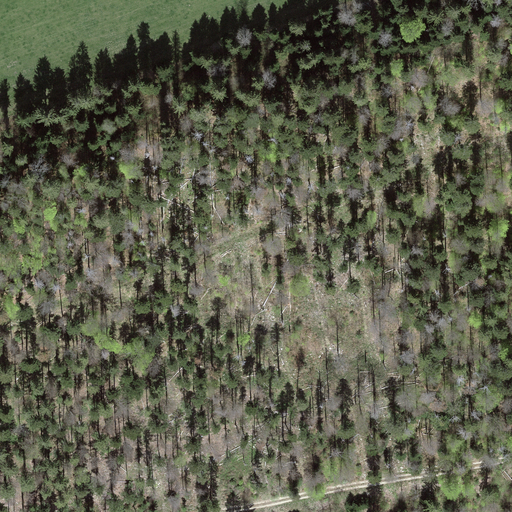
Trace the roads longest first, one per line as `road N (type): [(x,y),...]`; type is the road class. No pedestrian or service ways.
road 1 (track): [(511,138),(362,201),(0,324)]
road 2 (track): [(511,462),(245,511)]
